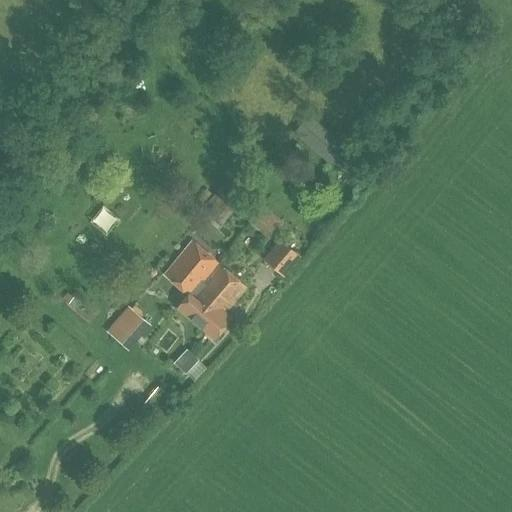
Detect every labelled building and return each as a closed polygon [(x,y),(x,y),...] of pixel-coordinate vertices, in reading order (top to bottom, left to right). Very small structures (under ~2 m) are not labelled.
[(188,0),(170,20),(183,32),(211,1),(209,0),(188,0)] [(330,164),(346,148),(309,115),(294,132),(301,138),(297,143),(311,156),(316,151),(330,164)] [(349,191),(364,173),(342,154),(327,172),(349,191)] [(221,226),(238,205),(221,190),(203,211),(221,226)] [(270,239),(284,222),(263,204),(249,221),(270,239)] [(280,239),(262,259),(284,277),(301,257),(280,239)] [(191,297),(219,264),(192,241),(164,274),(188,294),(191,297)] [(214,338),(231,318),(225,313),(246,287),(219,264),(191,297),(188,294),(177,307),(214,338)] [(133,344),(152,319),(132,304),(113,329),(133,344)] [(184,372),(197,358),(186,348),(172,361),(184,372)]
